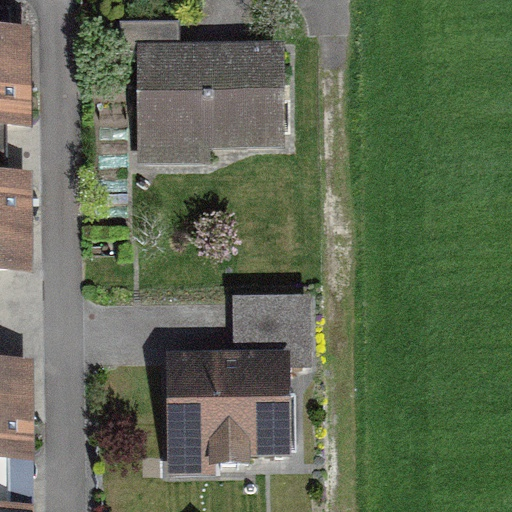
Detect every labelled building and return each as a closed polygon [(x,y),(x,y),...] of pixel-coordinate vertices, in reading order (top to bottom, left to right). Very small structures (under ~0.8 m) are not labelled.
[(184,27),(121,26),(121,56),(144,56),(143,144),(275,145),(275,53),(183,53),(184,27)] [(25,41),(0,40),(0,123),(24,124),(25,41)] [(0,268),(26,269),(25,185),(0,184),(0,268)] [(245,363),(173,365),(175,457),(287,454),(285,365),(304,365),(303,307),(244,308),(245,363)] [(24,374),(0,373),(0,456),(23,457),(24,374)]
